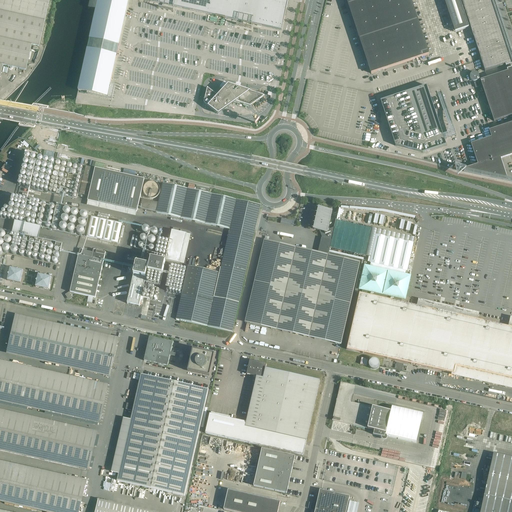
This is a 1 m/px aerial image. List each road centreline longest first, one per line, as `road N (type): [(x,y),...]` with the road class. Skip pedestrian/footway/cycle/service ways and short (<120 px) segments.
road 1 (primary): [(402,191),(125,136)]
road 2 (unclassified): [(233,344),(0,292)]
road 3 (primary): [(511,199),(300,145)]
road 4 (unclassified): [(511,408),(334,368)]
road 5 (primary): [(288,196),(463,214)]
road 6 (unclassified): [(296,511),(334,368)]
road 7 (primary): [(269,141),(125,136)]
road 8 (unclassified): [(267,204),(233,344)]
road 9 (primary): [(125,136),(259,188)]
road 10 (primary): [(125,136),(0,113)]
